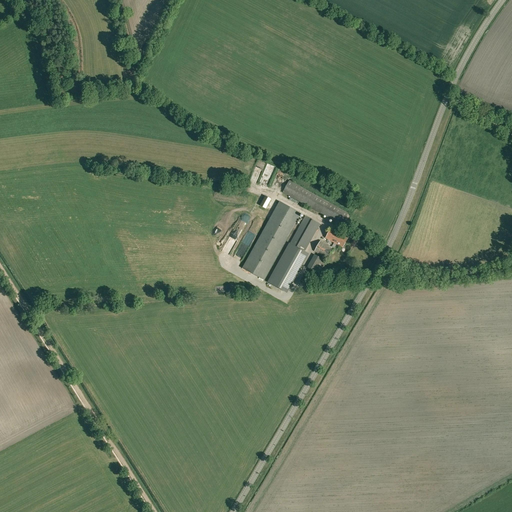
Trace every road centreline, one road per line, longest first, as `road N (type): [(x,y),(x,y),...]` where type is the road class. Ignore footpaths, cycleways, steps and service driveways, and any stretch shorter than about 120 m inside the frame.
road 1 (tertiary): [(233,511),(383,258),(457,75),(503,0)]
road 2 (track): [(0,264),(153,511)]
